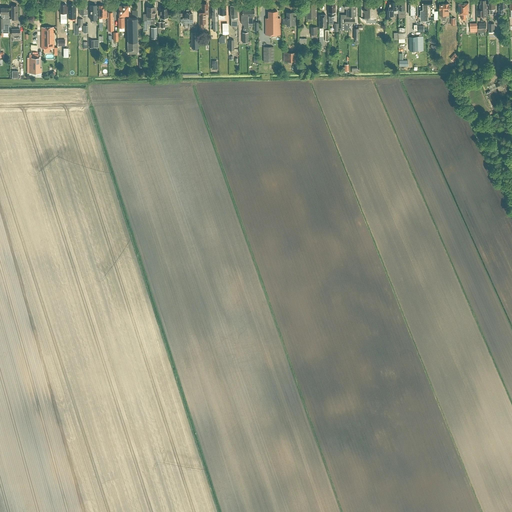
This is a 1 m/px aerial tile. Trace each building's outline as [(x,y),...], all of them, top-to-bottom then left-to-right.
[(409,4),(409,15),(418,15),(418,4),(417,4),(417,0),(409,0),(409,4)] [(488,10),(487,10),(487,4),(486,4),(486,0),(485,0),(484,0),(482,0),(481,0),(481,7),(480,7),(480,17),(488,17),(488,10)] [(372,2),(365,2),(365,18),(376,18),(376,4),(373,4),(372,2)] [(397,9),(397,7),(396,2),(395,2),(394,2),(393,2),(390,2),(390,6),(389,6),(389,10),(384,10),(385,19),(390,19),(390,16),(393,16),(393,10),(397,10),(397,9)] [(207,13),(208,12),(208,11),(207,10),(207,4),(205,4),(204,3),(203,3),(203,4),(201,4),(201,9),(199,9),(199,33),(202,33),(202,23),(205,23),(205,14),(207,14),(207,13)] [(307,7),(306,7),(306,18),(308,18),(308,20),(311,20),(311,18),(316,18),(316,5),(314,5),(314,3),(307,3),(307,7)] [(449,15),(449,11),(449,4),(448,4),(447,3),(446,3),(445,4),(444,4),(440,4),(440,15),(441,15),(441,18),(447,18),(447,15),(449,15)] [(461,4),(460,4),(460,14),(462,14),(462,20),(466,20),(466,15),(467,15),(467,14),(468,14),(468,3),(467,3),(466,3),(465,3),(463,3),(462,3),(461,3),(461,4)] [(69,15),(68,15),(68,16),(68,17),(70,17),(70,16),(76,16),(76,9),(75,9),(75,4),(68,5),(69,15)] [(119,15),(119,17),(118,18),(118,28),(124,28),(124,17),(124,15),(128,15),(128,11),(130,11),(131,9),(131,7),(130,6),(128,6),(128,5),(127,5),(126,5),(124,5),(123,5),(119,5),(119,15)] [(1,14),(4,14),(4,18),(0,18),(0,28),(1,28),(1,33),(9,33),(9,26),(10,26),(10,21),(9,21),(9,14),(9,8),(1,8),(1,14)] [(180,20),(180,22),(186,22),(192,22),(192,20),(192,18),(192,14),(189,14),(189,9),(185,9),(185,8),(184,8),(183,8),(182,8),(181,8),(180,8),(180,18),(180,20)] [(277,11),(268,11),(268,18),(265,18),(265,35),(280,35),(280,18),(277,18),(277,11)] [(287,18),(283,18),(283,24),(287,24),(287,25),(295,25),(295,17),(293,17),(293,12),(287,12),(287,18)] [(128,42),(127,42),(128,54),(138,54),(138,41),(137,41),(137,18),(127,18),(128,42)] [(165,22),(157,22),(157,33),(161,33),(160,30),(164,30),(164,27),(167,27),(167,23),(165,23),(165,22)] [(54,27),(41,27),(41,48),(54,48),(54,27)] [(423,37),(409,37),(409,51),(424,51),(423,37)] [(273,62),(273,47),(263,47),(263,62),(273,62)] [(296,66),(296,52),(283,52),(283,66),(296,66)] [(454,52),(449,57),(453,60),(457,55),(454,52)] [(40,58),(38,58),(38,55),(29,55),(30,78),(42,78),(42,68),(40,68),(40,58)] [(496,84),(498,87),(486,92),(497,114),(501,112),(497,103),(495,99),(502,96),(501,93),(508,89),(510,93),(511,92),(511,89),(511,87),(510,88),(505,79),(498,82),(499,83),(496,84)]
